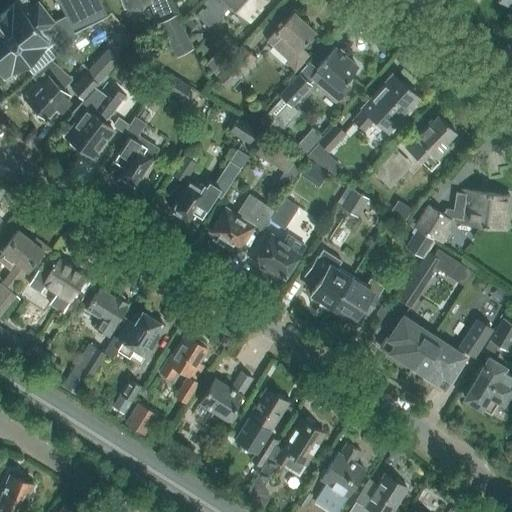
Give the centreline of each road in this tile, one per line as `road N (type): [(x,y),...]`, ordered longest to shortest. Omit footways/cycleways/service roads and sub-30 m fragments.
road 1 (residential): [(511,497),(20,169),(0,143)]
road 2 (secondary): [(225,511),(0,374)]
road 3 (residential): [(127,511),(3,431)]
road 4 (residential): [(511,88),(481,54),(406,0)]
